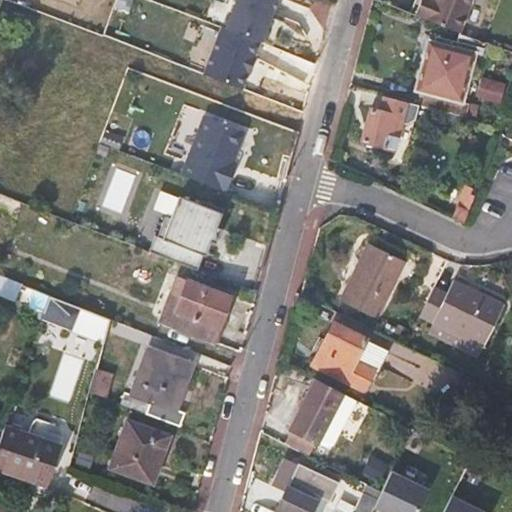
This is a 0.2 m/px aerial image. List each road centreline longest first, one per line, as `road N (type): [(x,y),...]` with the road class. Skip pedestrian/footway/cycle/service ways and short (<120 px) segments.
road 1 (residential): [(217,511),(303,179)]
road 2 (residential): [(303,179),(360,194),(471,243),(490,241),(511,224)]
road 3 (residential): [(303,179),(349,0)]
